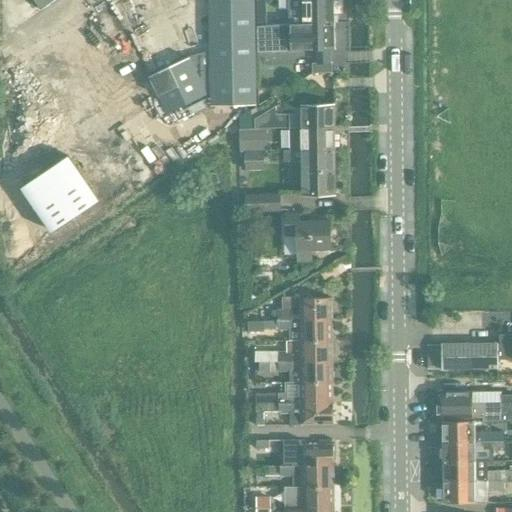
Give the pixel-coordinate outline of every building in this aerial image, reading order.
[(56,0),(33,0),(42,11),(56,0)] [(149,76),(168,115),(208,95),(211,95),(211,107),(256,106),(254,0),(207,0),(208,48),(189,57),(149,76)] [(334,22),(333,0),(290,0),(290,1),(290,3),(290,24),(334,22)] [(511,0),(462,0),(463,17),(511,17),(511,0)] [(511,17),(463,17),(462,46),(511,45),(511,17)] [(334,49),(334,22),(290,24),(258,25),(258,26),(257,26),(258,52),(304,51),(304,49),(314,49),(334,49)] [(473,94),(443,94),(443,144),(473,144),(473,94)] [(502,94),(473,94),(473,144),(502,144),(502,94)] [(511,94),(502,94),(502,144),(511,144),(511,94)] [(301,128),(334,127),(334,105),(315,105),(301,106),(301,114),(276,114),(276,106),(254,119),(254,130),(239,130),(239,150),(266,150),(267,128),(290,128),(301,128)] [(335,149),(334,127),(301,128),(301,129),(290,128),(290,150),(335,149)] [(290,150),(284,150),(284,161),(291,161),(302,161),(302,171),(302,172),(335,171),(335,149),(290,150)] [(33,179),(32,179),(32,180),(30,181),(28,182),(27,183),(26,184),(24,185),(23,187),(23,189),(23,190),(25,193),(26,195),(27,195),(27,196),(29,199),(30,200),(31,203),(32,203),(32,204),(33,204),(33,205),(34,206),(35,207),(36,208),(36,209),(37,211),(38,212),(38,213),(39,214),(40,215),(41,218),(41,220),(42,220),(42,223),(42,226),(43,227),(43,228),(45,228),(45,229),(46,229),(47,233),(49,233),(49,232),(51,232),(52,231),(53,231),(54,231),(56,229),(57,228),(58,228),(58,227),(59,227),(60,226),(62,225),(62,224),(63,224),(64,223),(67,221),(68,221),(69,219),(70,219),(73,217),(74,217),(74,216),(76,215),(77,214),(78,214),(79,213),(82,211),(83,210),(84,210),(86,208),(88,207),(89,206),(91,205),(97,202),(98,200),(98,198),(97,197),(97,196),(96,196),(96,195),(95,194),(94,191),(93,191),(92,189),(91,188),(90,187),(90,186),(89,186),(89,185),(87,183),(87,182),(86,181),(86,180),(85,180),(85,179),(83,178),(82,176),(81,174),(80,174),(80,173),(78,170),(77,168),(76,168),(75,166),(74,164),(73,163),(73,162),(72,161),(71,160),(70,159),(70,158),(69,157),(68,156),(67,157),(65,158),(64,158),(64,159),(63,159),(62,160),(60,161),(58,162),(57,163),(56,164),(55,164),(55,165),(54,165),(52,167),(50,168),(49,169),(48,169),(46,171),(45,171),(42,174),(38,176),(37,177),(34,178),(33,179)] [(335,171),(302,172),(302,195),(335,195),(335,171)] [(280,210),(280,193),(248,194),(248,210),(280,210)] [(312,249),(331,248),(331,221),(299,221),(299,214),(286,214),(287,233),(299,233),(299,262),(312,262),(312,249)] [(278,321),(332,320),(332,298),(291,299),(291,310),(278,310),(278,321)] [(333,341),(332,320),(278,321),(278,331),(289,331),(289,341),(333,341)] [(499,350),(498,350),(498,359),(511,358),(511,334),(499,334),(499,350)] [(333,361),(333,341),(289,341),(290,352),(255,352),(255,361),(270,361),(270,362),(333,361)] [(441,344),(427,345),(428,368),(497,367),(496,342),(441,343),(441,344)] [(333,382),(333,361),(270,362),(270,372),(291,372),(291,382),(301,383),(333,382)] [(333,398),(333,382),(301,383),(301,398),(333,398)] [(482,417),(482,421),(500,420),(511,420),(511,403),(500,404),(471,404),(471,392),(441,392),(441,416),(471,416),(471,417),(482,417)] [(279,393),(256,394),(257,404),(280,403),(279,394),(279,393)] [(334,424),(333,398),(301,398),(294,399),(293,394),(279,394),(280,403),(257,404),(256,404),(256,426),(265,426),(265,413),(280,413),(280,414),(301,413),(301,424),(334,424)] [(442,441),(503,440),(502,431),(474,432),(474,420),(441,421),(442,441)] [(442,441),(442,459),(475,459),(474,449),(503,448),(503,440),(442,441)] [(280,456),(280,467),(334,466),(334,445),(301,445),(301,461),(294,461),(294,456),(280,456)] [(442,459),(442,480),(503,479),(509,479),(509,480),(511,479),(511,466),(508,466),(508,469),(486,470),(486,460),(475,460),(475,459),(442,459)] [(334,487),(334,466),(280,467),(266,467),(266,477),(293,476),(293,487),(334,487)] [(487,490),(503,490),(503,479),(442,480),(443,501),(487,501),(487,490)] [(334,508),(334,487),(293,487),(293,498),(281,498),(281,508),(334,508)] [(271,498),(256,498),(256,508),(266,508),(271,508),(271,498)]
